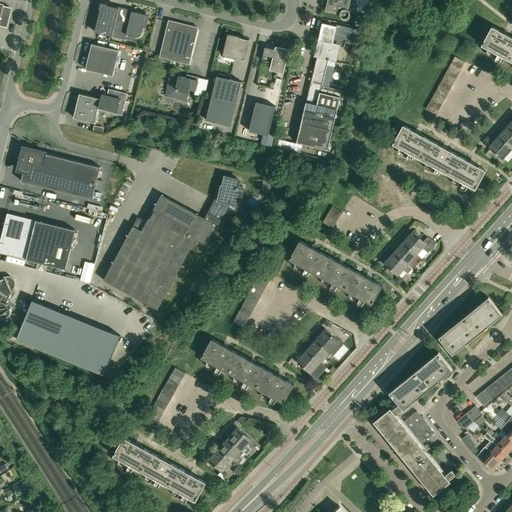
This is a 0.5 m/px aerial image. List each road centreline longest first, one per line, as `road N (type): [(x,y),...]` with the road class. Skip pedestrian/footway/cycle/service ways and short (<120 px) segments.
road 1 (residential): [(297,425),(462,243)]
road 2 (residential): [(495,490),(423,406),(470,367),(464,357),(511,318)]
road 3 (primary): [(336,414),(478,255)]
road 4 (unclassified): [(7,100),(43,108),(59,100),(84,0)]
road 5 (unclassified): [(157,0),(271,26),(289,21),(293,0)]
road 6 (primary): [(241,511),(336,414)]
road 7 (residential): [(428,511),(336,414)]
